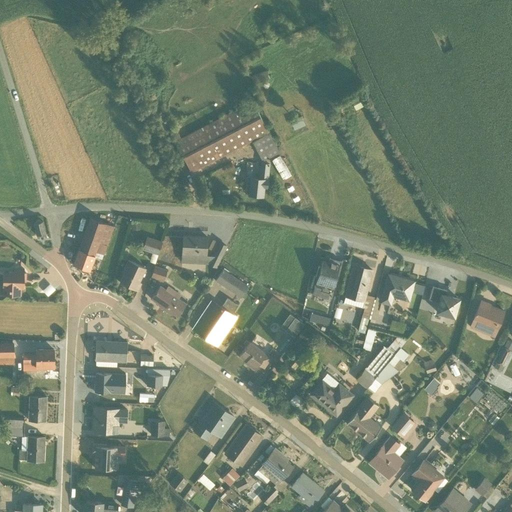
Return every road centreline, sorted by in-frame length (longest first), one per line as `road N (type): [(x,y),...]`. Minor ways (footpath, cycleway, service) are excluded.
road 1 (unclassified): [(49,211),(255,217),(511,286)]
road 2 (residential): [(75,295),(119,307),(392,511)]
road 3 (unclassified): [(75,295),(64,511)]
road 4 (unclassified): [(49,211),(0,48)]
